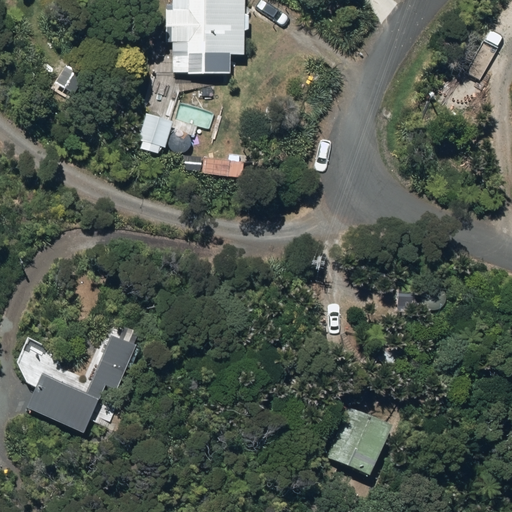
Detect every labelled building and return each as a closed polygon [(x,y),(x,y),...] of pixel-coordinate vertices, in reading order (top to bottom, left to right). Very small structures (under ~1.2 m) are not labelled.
[(186,59),(242,60),(242,0),(187,0),(187,13),(164,13),(164,44),(185,45),(186,59)] [(256,0),(247,13),(274,33),(289,11),(273,0),(256,0)] [(214,73),(187,72),(186,92),(214,93),(214,73)] [(161,155),(170,124),(144,116),(135,147),(161,155)] [(91,384),(113,394),(131,349),(110,340),(91,384)] [(24,414),(81,438),(96,404),(39,379),(24,414)] [(367,475),(392,425),(352,405),(327,455),(367,475)]
